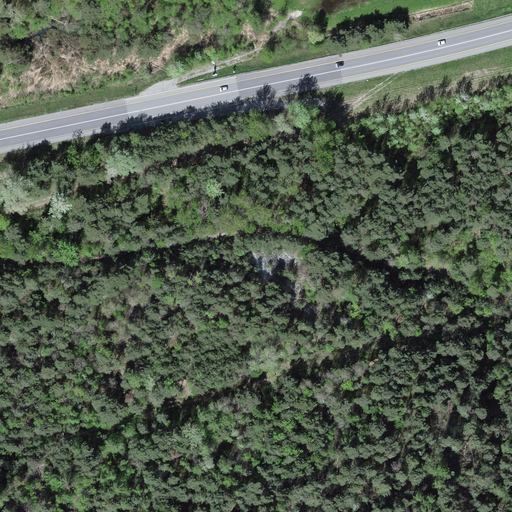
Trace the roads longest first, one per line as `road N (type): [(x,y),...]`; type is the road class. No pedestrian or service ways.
road 1 (motorway): [(0,155),(400,75),(511,43)]
road 2 (primary): [(511,29),(0,140)]
road 3 (motorway): [(451,0),(0,95)]
